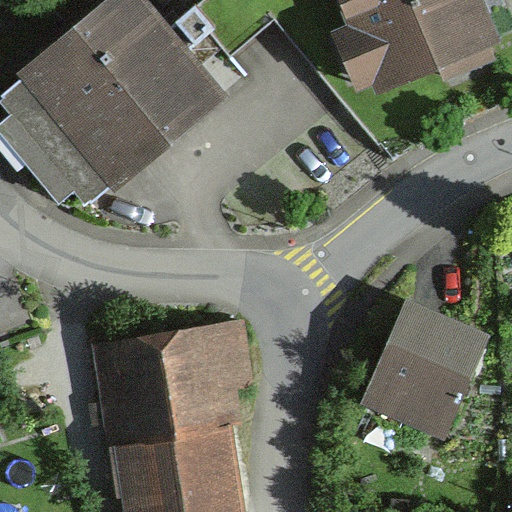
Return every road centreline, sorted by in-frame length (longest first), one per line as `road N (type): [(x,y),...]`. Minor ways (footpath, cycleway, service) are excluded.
road 1 (residential): [(0,214),(86,266),(239,280),(260,287),(277,313)]
road 2 (residential): [(277,313),(415,199),(511,144)]
road 3 (residential): [(287,511),(277,313)]
